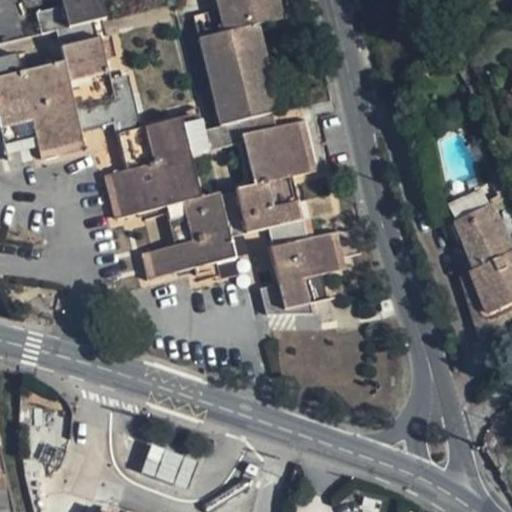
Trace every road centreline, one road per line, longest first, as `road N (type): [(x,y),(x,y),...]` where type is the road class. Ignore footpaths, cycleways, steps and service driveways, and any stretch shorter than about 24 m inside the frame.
road 1 (residential): [(337,0),(370,182),(432,386)]
road 2 (secondary): [(0,340),(365,451)]
road 3 (secondary): [(365,451),(476,501)]
